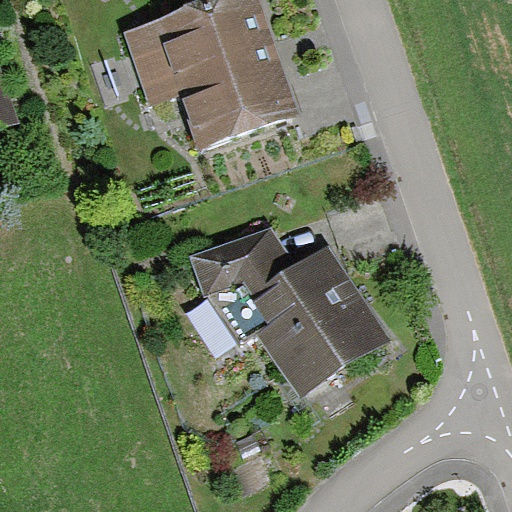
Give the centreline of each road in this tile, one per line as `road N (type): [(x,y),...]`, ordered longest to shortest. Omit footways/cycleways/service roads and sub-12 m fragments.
road 1 (residential): [(358,0),(497,398)]
road 2 (residential): [(497,398),(401,454),(333,511)]
